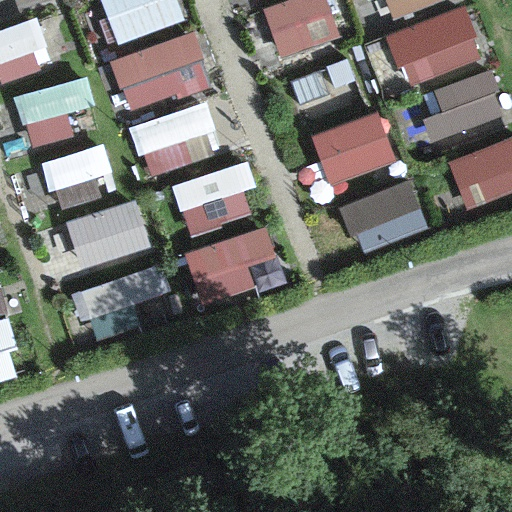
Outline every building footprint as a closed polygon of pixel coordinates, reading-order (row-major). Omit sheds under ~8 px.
[(102,0),(119,43),(186,20),(178,0),(102,0)] [(282,0),(258,8),(276,60),(346,36),(333,0),(282,0)] [(371,0),(378,20),(438,0),(371,0)] [(387,35),(409,86),(486,51),(464,1),(387,35)] [(0,30),(0,80),(52,63),(36,18),(0,30)] [(198,33),(110,55),(124,109),(212,86),(198,33)] [(463,205),(511,190),(511,105),(500,65),(419,90),(438,151),(445,148),(463,205)] [(27,136),(99,123),(91,78),(19,91),(27,136)] [(209,104),(135,121),(146,169),(220,152),(209,104)] [(329,182),(399,159),(382,107),(312,130),(329,182)] [(105,142),(43,163),(56,202),(118,181),(105,142)] [(252,161),(175,179),(187,231),(264,213),(252,161)] [(345,203),(363,250),(428,225),(411,179),(345,203)] [(84,269),(154,245),(137,198),(68,223),(84,269)] [(184,251),(199,300),(284,273),(268,224),(184,251)] [(0,278),(0,311),(9,309),(0,278)] [(7,316),(0,317),(0,380),(23,374),(7,316)]
